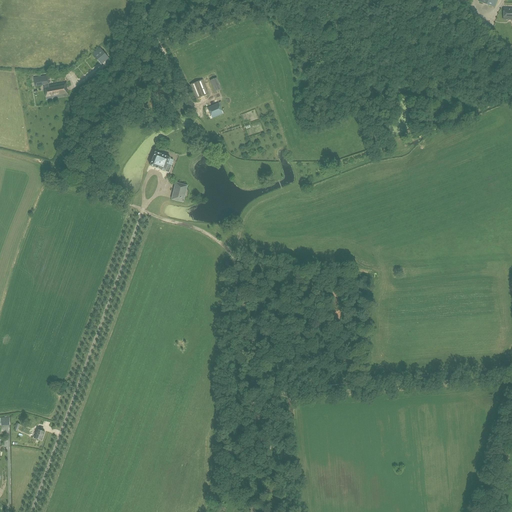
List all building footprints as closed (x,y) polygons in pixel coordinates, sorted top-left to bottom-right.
[(511,19),(511,8),(503,8),(503,20),(511,19)] [(105,52),(98,59),(105,68),(113,61),(105,52)] [(34,78),(35,87),(44,85),(46,100),(69,97),(67,82),(50,85),(48,76),(34,78)] [(214,92),(221,89),(216,78),(210,80),(214,92)] [(195,99),(208,94),(203,79),(190,84),(195,99)] [(223,114),(219,102),(207,107),(212,118),(223,114)] [(160,154),(154,152),(149,165),(169,172),(174,159),(165,156),(166,154),(160,152),(160,154)] [(172,199),(183,202),(187,185),(175,182),(172,199)] [(45,432),(37,429),(34,438),(41,441),(45,432)]
